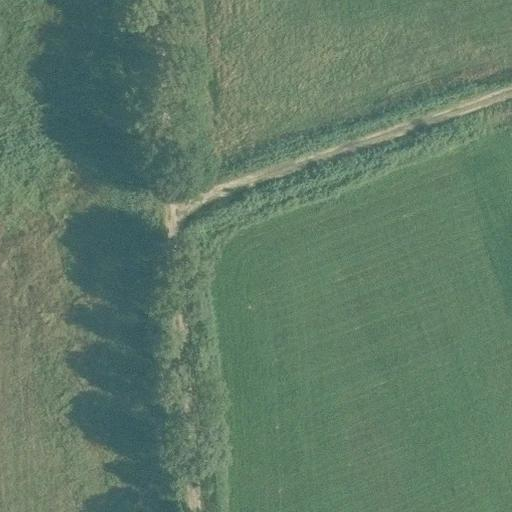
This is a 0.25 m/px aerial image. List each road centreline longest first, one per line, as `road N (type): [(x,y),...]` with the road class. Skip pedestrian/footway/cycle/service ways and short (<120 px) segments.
road 1 (track): [(179,212),(511,97)]
road 2 (track): [(179,212),(199,511)]
road 3 (track): [(166,0),(179,212)]
